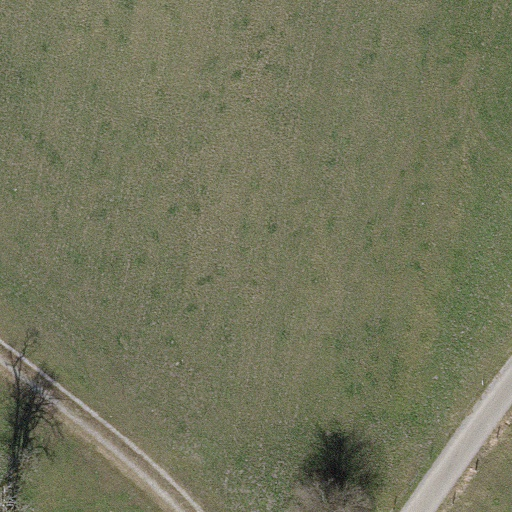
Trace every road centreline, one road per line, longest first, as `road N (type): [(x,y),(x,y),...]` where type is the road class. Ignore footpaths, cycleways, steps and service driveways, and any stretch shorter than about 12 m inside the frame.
road 1 (track): [(181,511),(0,357)]
road 2 (track): [(511,380),(412,511)]
